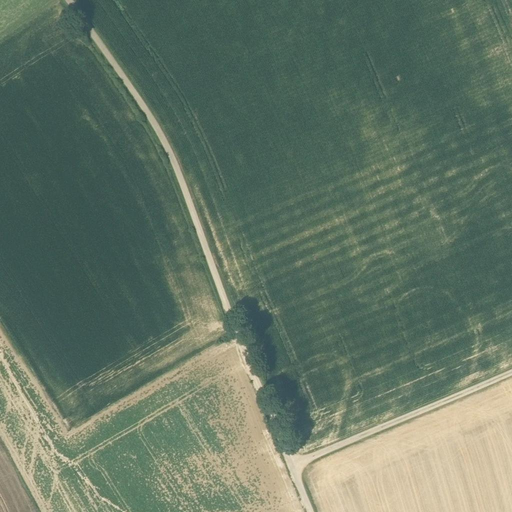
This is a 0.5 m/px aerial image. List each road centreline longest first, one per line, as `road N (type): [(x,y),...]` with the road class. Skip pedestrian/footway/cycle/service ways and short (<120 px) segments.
road 1 (unclassified): [(309,511),(171,157),(67,0)]
road 2 (track): [(291,464),(511,372)]
